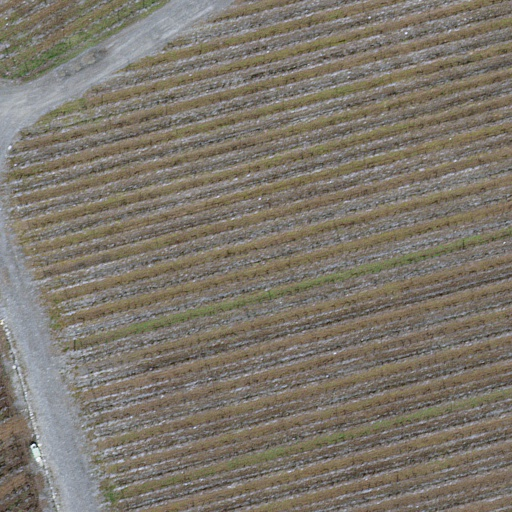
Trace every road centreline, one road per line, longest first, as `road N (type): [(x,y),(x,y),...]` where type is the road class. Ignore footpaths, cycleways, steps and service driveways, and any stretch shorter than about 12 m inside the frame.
road 1 (track): [(0,236),(83,511)]
road 2 (track): [(212,0),(0,128)]
